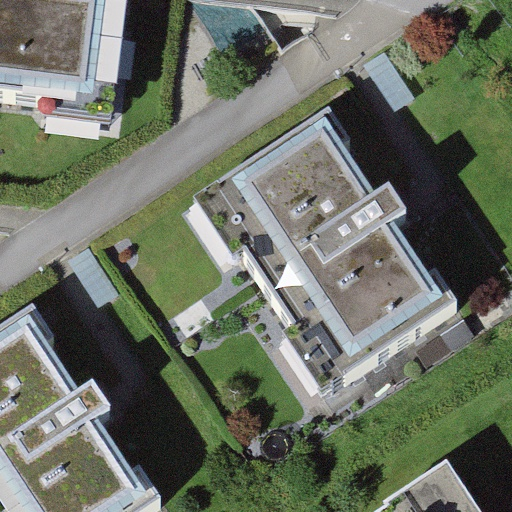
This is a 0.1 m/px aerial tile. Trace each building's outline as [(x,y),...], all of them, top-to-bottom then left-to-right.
[(0,146),(82,158),(111,16),(0,1),(0,146)] [(306,432),(443,342),(420,307),(412,313),(383,269),(401,258),(378,223),(356,238),(328,195),(341,186),(313,143),(170,237),(211,298),(229,286),(280,362),(266,371),(306,432)] [(133,511),(128,504),(118,511),(87,464),(119,444),(93,404),(61,425),(33,383),(50,372),(26,335),(0,351),(0,511),(133,511)] [(452,347),(428,366),(442,383),(466,364),(452,347)] [(481,511),(453,470),(391,511),(481,511)]
